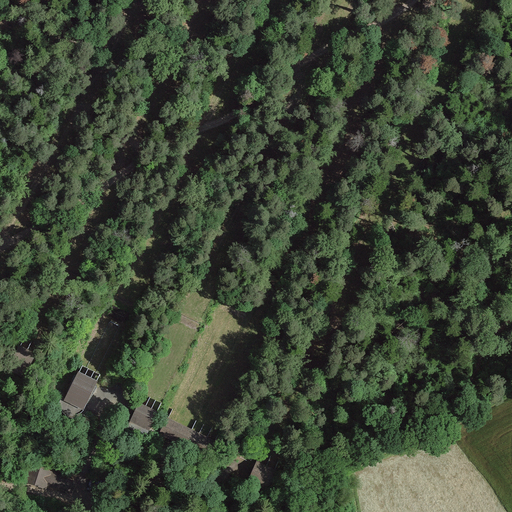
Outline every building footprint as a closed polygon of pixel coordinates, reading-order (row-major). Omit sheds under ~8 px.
[(38,354),(19,345),(10,362),(29,371),(38,354)] [(96,383),(75,374),(63,400),(83,410),(96,383)] [(232,449),(141,403),(132,419),(224,465),(232,449)] [(278,472),(258,463),(250,479),(270,489),(278,472)] [(28,482),(60,489),(63,473),(31,465),(28,482)]
